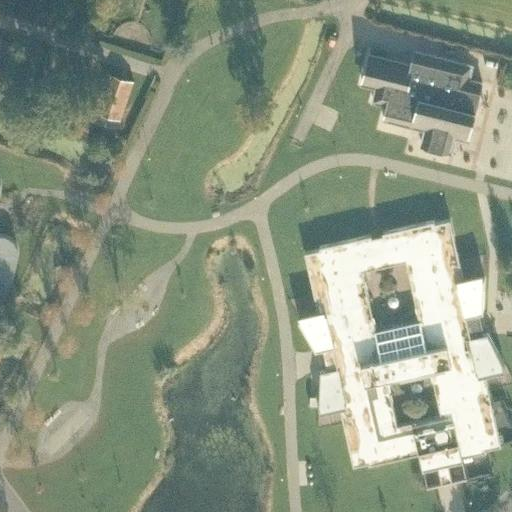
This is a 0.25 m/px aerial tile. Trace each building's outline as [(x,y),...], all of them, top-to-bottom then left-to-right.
[(369,54),(362,83),(376,86),(372,101),(386,104),(382,118),(424,129),(421,143),(450,150),(454,136),(468,139),(482,82),(468,79),(472,65),(414,51),(411,65),(369,54)] [(120,120),(133,81),(112,74),(99,113),(120,120)] [(504,364),(487,333),(470,336),(465,316),(482,312),(484,276),(463,281),(449,219),(434,222),(434,220),(382,232),(383,234),(377,235),(371,237),(370,234),(319,246),(320,248),(305,252),(319,314),(298,319),(315,351),(333,347),(339,366),(320,371),(318,407),(339,402),(353,464),(368,461),(369,463),(419,452),(426,486),(447,481),(467,476),(462,455),(486,450),(485,447),(500,444),(483,369),(504,364)] [(0,301),(6,291),(14,273),(17,253),(17,250),(16,245),(13,240),(10,237),(5,234),(0,234),(0,301)] [(505,437),(511,435),(511,419),(507,398),(497,400),(505,437)]
